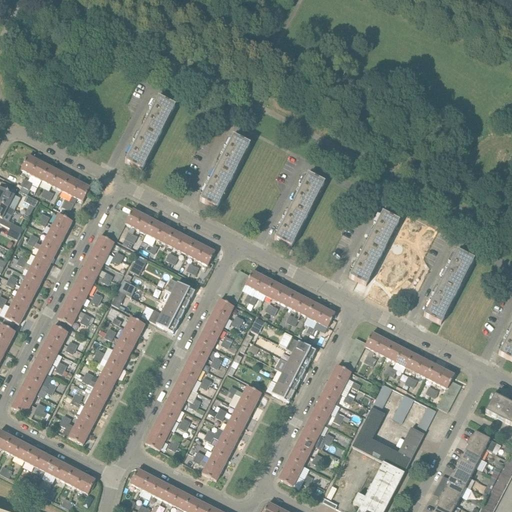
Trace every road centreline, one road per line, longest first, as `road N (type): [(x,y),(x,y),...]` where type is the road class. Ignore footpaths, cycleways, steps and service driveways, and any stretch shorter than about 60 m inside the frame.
road 1 (residential): [(181,212),(223,120),(158,81),(106,174)]
road 2 (residential): [(329,289),(371,200),(311,160),(298,165),(253,250)]
road 3 (residential): [(0,402),(115,179)]
road 4 (residential): [(125,452),(235,241)]
road 5 (residential): [(258,485),(353,302)]
road 6 (residential): [(511,269),(452,240),(405,329)]
road 7 (residential): [(409,511),(482,369)]
road 8 (residential): [(258,485),(239,508),(125,452)]
road 9 (residential): [(114,478),(0,420)]
